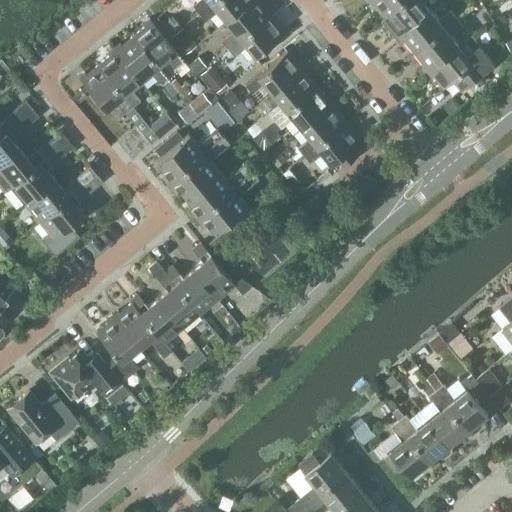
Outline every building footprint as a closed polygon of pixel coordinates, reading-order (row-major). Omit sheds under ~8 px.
[(199,0),(194,4),(200,13),(216,0),(199,0)] [(218,11),(226,21),(252,0),(216,0),(200,13),(207,21),(218,11)] [(233,30),(222,39),(229,47),(270,15),(261,3),(263,2),(260,0),(252,0),(226,21),(233,30)] [(371,0),(370,2),(374,7),(377,5),(387,16),(407,0),(371,0)] [(407,0),(387,16),(382,21),(392,33),(394,31),(398,36),(432,9),(424,0),(407,0)] [(432,9),(398,36),(403,42),(406,40),(416,51),(457,18),(450,10),(439,19),(432,9)] [(270,15),(229,47),(235,56),(247,47),(254,57),(286,31),(282,25),(280,27),(270,15)] [(173,16),(162,24),(171,35),(181,26),(173,16)] [(457,18),(416,51),(425,63),(422,65),(427,71),(460,44),(452,34),(463,25),(457,18)] [(145,27),(134,37),(168,79),(176,72),(174,69),(184,61),(176,52),(152,23),(150,20),(143,25),(145,27)] [(182,27),(171,36),(185,53),(196,45),(182,27)] [(160,85),(168,79),(134,37),(123,46),(121,43),(115,49),(141,81),(151,73),(160,85)] [(460,44),(427,71),(432,78),(436,75),(445,87),(454,80),(462,90),(475,80),(496,62),(481,44),(468,54),(460,44)] [(131,89),(141,81),(115,49),(109,54),(111,56),(99,66),(133,107),(140,101),(131,89)] [(264,83),(272,94),(305,67),(299,60),(297,62),(288,51),(246,85),(253,92),(264,83)] [(198,56),(188,64),(196,74),(205,66),(198,56)] [(211,65),(200,74),(208,83),(218,74),(211,65)] [(125,113),(133,107),(99,66),(88,75),(86,73),(80,78),(106,110),(116,102),(125,113)] [(269,112),(276,120),(317,86),(307,74),(309,73),(305,67),(272,94),(280,103),(269,112)] [(228,86),(226,83),(216,91),(219,94),(228,86)] [(209,86),(202,92),(211,103),(218,97),(209,86)] [(293,119),(301,129),(333,102),(329,96),(327,98),(317,86),(276,120),(282,128),(293,119)] [(231,90),(222,97),(230,107),(239,100),(231,90)] [(192,99),(189,102),(198,113),(211,103),(202,92),(192,99)] [(0,134),(32,108),(26,100),(0,120),(0,134)] [(217,101),(205,111),(217,127),(221,131),(234,121),(217,101)] [(298,147),(304,155),(346,121),(337,110),(339,108),(333,102),(301,129),(309,138),(298,147)] [(188,103),(178,111),(187,122),(197,114),(188,103)] [(32,108),(0,134),(0,163),(20,148),(12,138),(39,116),(32,108)] [(274,119),(268,112),(247,129),(253,136),(274,119)] [(346,121),(304,155),(311,163),(322,154),(330,164),(337,159),(343,167),(362,151),(355,143),(362,138),(357,131),(355,133),(346,121)] [(270,124),(253,138),(260,146),(276,132),(270,124)] [(136,125),(117,140),(118,141),(124,149),(143,134),(136,125)] [(168,181),(224,135),(221,131),(217,127),(198,143),(190,133),(184,138),(178,132),(156,149),(161,156),(157,160),(166,170),(162,173),(168,181)] [(143,134),(124,149),(132,158),(136,155),(151,143),(158,137),(150,128),(143,134)] [(20,148),(0,163),(0,186),(4,190),(9,186),(67,138),(60,130),(28,157),(20,148)] [(211,158),(230,143),(224,135),(168,181),(175,188),(179,185),(187,196),(220,170),(211,158)] [(67,138),(9,186),(24,203),(54,178),(46,168),(73,146),(67,138)] [(278,149),(269,157),(277,166),(286,159),(278,149)] [(295,174),(305,167),(297,155),(286,163),(295,174)] [(197,217),(253,170),(246,162),(226,178),(220,170),(187,196),(196,206),(192,210),(197,217)] [(54,178),(24,203),(38,221),(96,173),(89,166),(62,188),(54,178)] [(239,195),(259,179),(253,170),(197,217),(203,224),(207,221),(215,231),(248,205),(239,195)] [(96,173),(38,221),(47,232),(41,238),(55,255),(78,235),(70,225),(84,214),(75,204),(102,181),(96,173)] [(316,194),(305,204),(313,214),(325,205),(316,194)] [(472,209),(479,205),(476,201),(470,206),(472,209)] [(232,225),(210,243),(216,251),(238,233),(232,225)] [(8,236),(0,242),(0,243),(5,249),(13,242),(8,236)] [(200,241),(192,248),(202,260),(192,268),(217,299),(235,285),(235,284),(234,283),(224,271),(201,243),(200,241)] [(156,260),(148,266),(166,289),(157,297),(182,328),(200,313),(165,271),(156,260)] [(173,264),(165,271),(200,313),(217,299),(192,268),(183,276),(173,264)] [(0,335),(2,334),(2,330),(0,328),(0,324),(7,317),(0,310),(0,299),(7,293),(12,287),(0,275),(0,335)] [(241,278),(234,283),(235,284),(235,285),(236,286),(242,293),(251,285),(241,278)] [(137,293),(129,300),(131,303),(165,342),(182,328),(157,297),(147,305),(137,293)] [(511,296),(499,307),(511,321),(504,327),(511,337),(511,296)] [(118,309),(112,314),(138,346),(148,338),(163,357),(171,350),(165,342),(131,303),(120,312),(118,309)] [(108,322),(96,332),(114,354),(105,361),(121,381),(139,367),(128,354),(138,346),(112,314),(106,319),(108,322)] [(448,342),(461,332),(453,322),(440,332),(448,342)] [(440,332),(429,341),(439,353),(450,345),(448,342),(440,332)] [(210,349),(206,344),(201,349),(204,353),(210,349)] [(78,349),(51,371),(72,398),(93,381),(106,396),(122,384),(123,383),(121,381),(105,361),(97,351),(87,360),(78,349)] [(187,356),(181,361),(188,370),(194,365),(187,356)] [(487,370),(476,379),(490,396),(501,387),(487,370)] [(35,371),(28,378),(43,394),(50,387),(35,371)] [(434,372),(427,378),(432,384),(437,390),(444,384),(434,372)] [(444,384),(437,390),(470,430),(489,415),(481,405),(490,398),(491,397),(490,396),(476,379),(472,374),(462,382),(468,389),(456,399),(447,388),(444,384)] [(432,384),(425,390),(429,396),(437,390),(432,384)] [(501,387),(490,396),(491,397),(500,408),(511,400),(501,387)] [(28,390),(7,407),(35,441),(48,430),(55,439),(77,421),(58,397),(48,406),(44,401),(40,404),(28,390)] [(437,390),(429,396),(433,401),(441,411),(430,420),(451,446),(470,430),(437,390)] [(394,411),(393,412),(399,420),(405,416),(398,407),(394,411)] [(405,416),(399,420),(432,461),(451,446),(430,420),(419,429),(411,419),(407,414),(405,416)] [(392,451),(384,457),(396,472),(405,466),(413,476),(432,461),(399,420),(392,426),(395,430),(404,441),(392,451)] [(364,423),(354,431),(364,444),(374,437),(364,423)] [(0,463),(3,461),(13,474),(33,458),(18,438),(6,424),(0,428),(0,463)] [(103,431),(93,439),(101,449),(111,441),(103,431)] [(316,485),(301,496),(301,497),(307,504),(347,472),(332,452),(322,461),(317,454),(301,467),(316,485)] [(347,472),(307,504),(313,511),(328,500),(336,510),(337,511),(363,491),(347,472)] [(49,477),(42,483),(49,492),(56,486),(49,477)] [(336,510),(334,511),(374,511),(378,509),(363,491),(337,511),(336,510)] [(301,497),(286,509),(288,511),(296,511),(307,504),(302,498),(301,497)]
